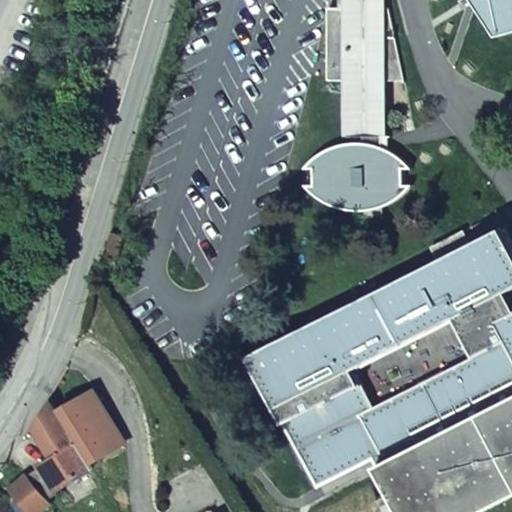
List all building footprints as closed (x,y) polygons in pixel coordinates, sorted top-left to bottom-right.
[(405,80),(390,6),(387,6),(385,6),(384,0),(348,0),(349,7),(327,7),(328,79),(349,79),(350,136),(366,135),(366,142),(347,143),(340,145),(332,148),(328,150),(324,155),(317,167),(316,169),(326,170),(326,186),(317,186),(333,203),(339,207),(342,208),(365,211),(365,216),(383,216),(384,207),(390,206),(401,202),(405,199),(409,194),(413,186),(405,186),(405,170),(413,169),(408,161),(401,154),(393,149),(384,145),(385,80),(401,79),(403,81),(405,80)] [(511,0),(474,0),(498,35),(511,32),(511,0)] [(511,244),(504,229),(252,357),(319,487),(374,458),(378,467),(511,398),(511,244)] [(104,262),(117,265),(124,237),(112,233),(104,262)] [(124,443),(95,392),(61,412),(79,445),(90,464),(124,443)] [(511,398),(378,467),(400,511),(480,511),(511,496),(511,398)] [(36,430),(52,459),(40,466),(54,491),(55,490),(93,469),(90,464),(79,445),(77,446),(54,405),(36,430)] [(26,474),(45,497),(56,492),(55,490),(54,491),(40,466),(26,474)] [(2,492),(14,511),(26,511),(27,511),(28,511),(36,511),(49,502),(45,497),(26,474),(2,492)]
